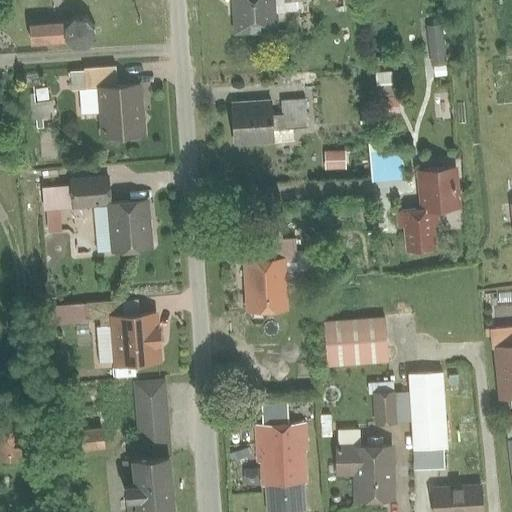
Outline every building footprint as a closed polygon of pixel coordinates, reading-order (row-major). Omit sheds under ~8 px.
[(271,0),(229,0),(230,30),(272,29),(272,10),(271,0)] [(271,0),(272,10),(296,9),(296,0),(271,0)] [(94,38),(97,31),(96,24),(92,19),(86,16),(79,16),(73,20),(70,27),(71,34),(75,39),(81,42),(88,42),(94,38)] [(52,19),(24,21),(25,42),(53,40),(52,19)] [(119,63),(84,65),(85,84),(98,83),(120,81),(119,63)] [(120,81),(98,83),(101,133),(145,130),(142,80),(120,81)] [(31,119),(56,117),(53,90),(29,92),(31,119)] [(395,95),(373,97),(374,113),(396,111),(395,95)] [(310,125),(308,97),(280,99),(281,112),(282,127),(310,125)] [(271,98),(228,100),(231,142),(273,140),(272,127),(272,113),(271,98)] [(272,113),(272,127),(282,127),(281,112),(272,113)] [(347,147),(324,149),(325,167),(348,166),(347,147)] [(401,148),(368,150),(370,179),(403,177),(401,148)] [(459,165),(415,167),(417,206),(429,206),(461,204),(459,165)] [(105,174),(67,177),(69,203),(107,200),(107,197),(105,174)] [(44,204),(69,203),(67,177),(42,179),(44,204)] [(150,193),(107,197),(107,200),(111,246),(154,243),(150,193)] [(400,207),(403,248),(431,246),(429,206),(417,206),(400,207)] [(289,254),(288,228),(269,229),(270,255),(282,254),(289,254)] [(270,255),(242,256),(244,308),(285,306),(282,254),(270,255)] [(86,300),(46,302),(47,323),(87,321),(86,300)] [(160,309),(110,312),(113,361),(162,359),(160,309)] [(382,315),(322,319),(325,362),(385,358),(382,315)] [(511,324),(486,327),(488,346),(493,346),(511,343),(511,324)] [(511,343),(493,346),(499,397),(511,395),(511,343)] [(447,370),(409,372),(415,464),(453,461),(447,370)] [(171,377),(138,379),(142,454),(176,452),(171,377)] [(396,390),(373,390),(374,421),(397,420),(396,390)] [(288,401),(263,402),(264,422),(289,420),(288,401)] [(264,422),(258,422),(261,481),(264,481),(304,479),(309,479),(307,447),(310,447),(308,419),(289,420),(264,422)] [(395,441),(335,443),(335,470),(354,469),(355,498),(397,497),(395,441)] [(142,454),(122,455),(123,480),(124,496),(124,511),(178,511),(176,452),(142,454)] [(264,481),(266,510),(305,508),(304,479),(264,481)] [(123,480),(109,480),(110,497),(124,496),(123,480)] [(484,511),(483,483),(432,485),(433,511),(484,511)]
